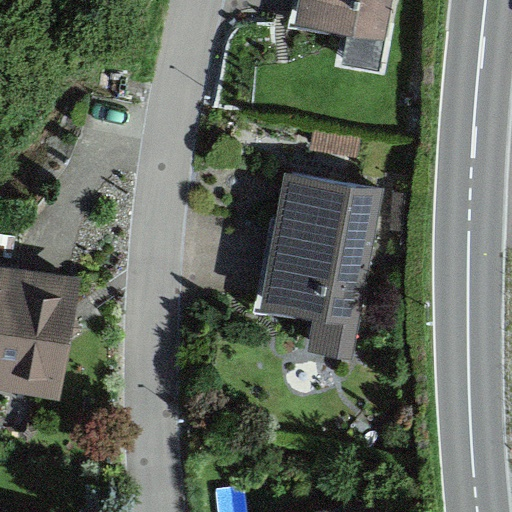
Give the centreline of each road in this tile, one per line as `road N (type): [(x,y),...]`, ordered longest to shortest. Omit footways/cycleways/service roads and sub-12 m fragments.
road 1 (residential): [(200,0),(155,247),(160,511)]
road 2 (primary): [(488,0),(469,306),(478,511)]
